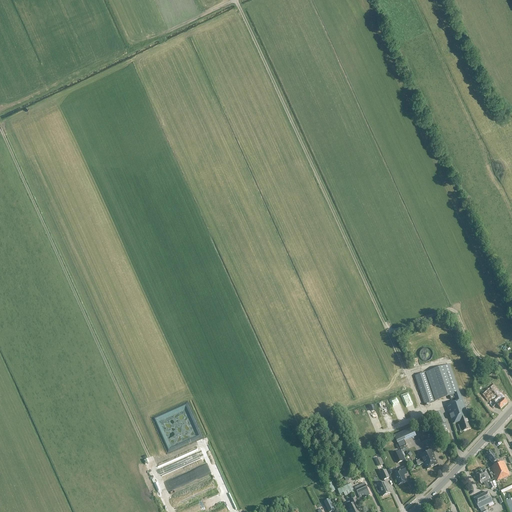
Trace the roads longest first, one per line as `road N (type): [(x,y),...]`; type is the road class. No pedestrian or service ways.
road 1 (track): [(465,460),(444,410),(423,410),(235,1),(202,16)]
road 2 (tertiary): [(413,511),(511,409)]
